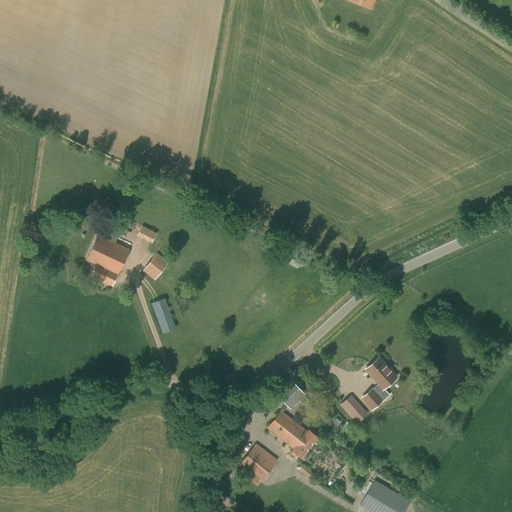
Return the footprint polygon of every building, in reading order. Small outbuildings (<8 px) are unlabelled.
[(349,0),(371,9),(374,0),(349,0)] [(152,241),(156,234),(151,231),(141,227),(137,234),(147,240),(152,241)] [(112,286),(118,274),(128,250),(115,244),(118,237),(113,235),(110,241),(97,236),(86,260),(96,264),(90,276),(112,286)] [(183,282),(164,268),(168,262),(156,253),(143,271),(154,280),(158,276),(177,291),(183,282)] [(162,333),(175,329),(164,298),(152,303),(162,333)] [(372,387),(363,397),(374,407),(383,397),(377,392),(382,386),(395,373),(376,355),(363,368),(377,382),(372,387)] [(304,394),(315,384),(301,370),(290,380),(276,394),(290,409),(304,394)] [(340,404),(357,422),(368,412),(350,394),(340,404)] [(301,458),(317,437),(309,430),(307,432),(280,411),(267,428),(294,449),(292,451),(301,458)] [(259,483),(277,460),(255,444),(238,466),(259,483)] [(306,477),(311,471),(302,464),(297,470),(306,477)] [(370,511),(403,511),(410,501),(374,480),(359,506),(370,511)]
